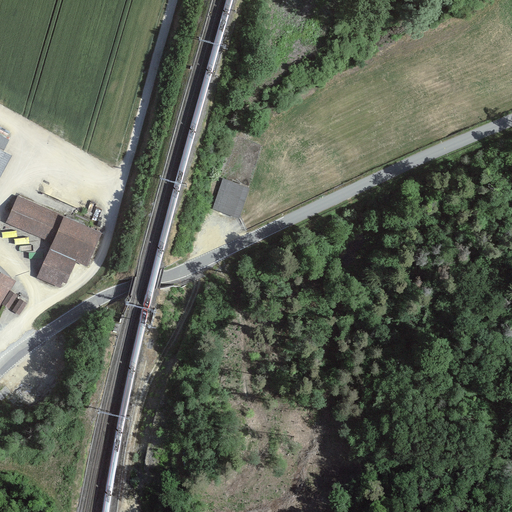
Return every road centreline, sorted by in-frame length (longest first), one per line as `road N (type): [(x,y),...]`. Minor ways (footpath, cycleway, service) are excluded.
road 1 (tertiary): [(511,121),(254,241),(92,305),(22,350),(0,375)]
road 2 (track): [(173,0),(99,253),(24,314),(15,337),(22,350)]
road 3 (track): [(190,268),(185,307),(145,380),(120,511)]
road 4 (track): [(0,118),(120,181)]
